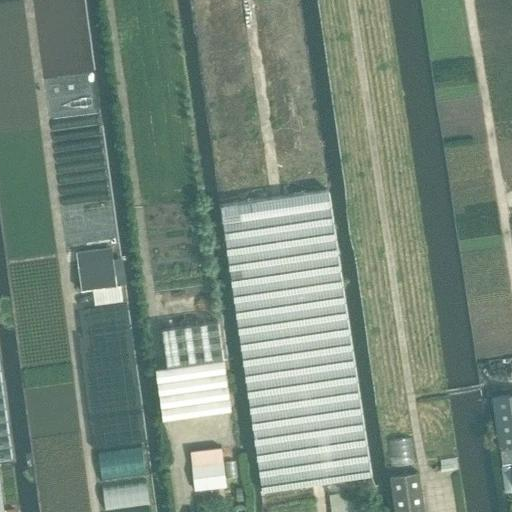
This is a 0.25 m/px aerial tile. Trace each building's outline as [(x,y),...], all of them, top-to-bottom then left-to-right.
[(325,181),(219,197),(262,492),(367,477),(325,181)] [(77,263),(81,291),(115,286),(111,259),(77,263)] [(160,327),(166,365),(154,367),(161,419),(228,409),(216,319),(160,327)] [(0,460),(13,459),(0,357),(0,460)] [(511,394),(491,397),(498,446),(511,444),(511,394)] [(219,446),(189,451),(196,490),(203,489),(203,493),(212,492),(211,488),(226,486),(219,446)] [(422,511),(417,471),(389,475),(394,511),(422,511)] [(328,494),(330,511),(363,511),(361,489),(328,494)]
